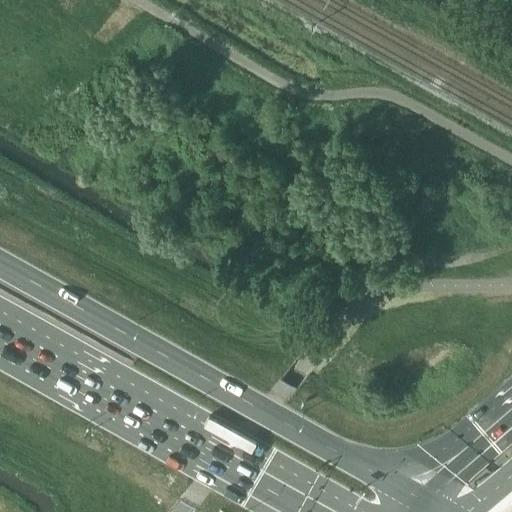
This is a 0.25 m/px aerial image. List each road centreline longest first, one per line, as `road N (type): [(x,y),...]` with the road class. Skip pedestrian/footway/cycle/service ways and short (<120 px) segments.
road 1 (trunk): [(420,500),(0,265)]
road 2 (trunk): [(0,338),(313,511)]
road 3 (secondary): [(511,411),(420,500)]
road 4 (track): [(511,246),(441,260),(388,252)]
